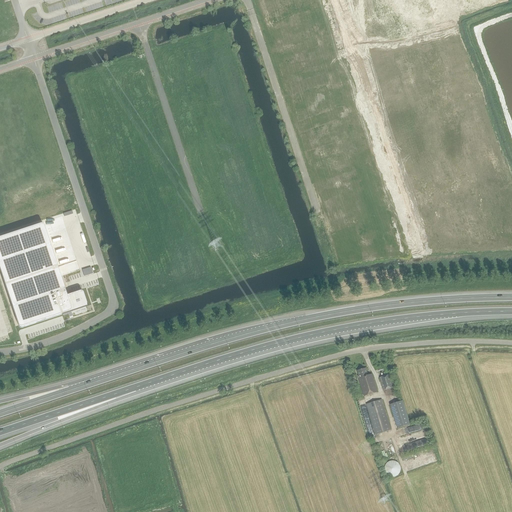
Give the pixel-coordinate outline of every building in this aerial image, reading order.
[(328,149),(323,136),(320,137),(324,151),(328,149)] [(0,269),(7,291),(18,326),(19,326),(19,327),(20,327),(20,328),(21,328),(22,328),(62,315),(88,306),(83,293),(83,292),(82,292),(82,291),(81,291),(80,291),(79,291),(67,295),(44,226),(43,225),(43,224),(42,224),(41,224),(40,224),(0,237),(0,269)] [(368,375),(366,368),(357,371),(358,376),(364,397),(377,393),(372,374),(368,375)] [(383,391),(394,388),(390,375),(379,378),(383,391)] [(376,435),(391,430),(382,400),(366,405),(376,435)] [(389,404),(396,428),(409,424),(402,400),(389,404)] [(419,431),(404,436),(407,442),(421,437),(419,431)] [(384,470),(385,473),(387,476),(391,477),(394,477),(397,476),(399,473),(400,470),(400,467),(398,464),(395,462),(392,461),(389,462),(386,464),(384,467),(384,470)]
